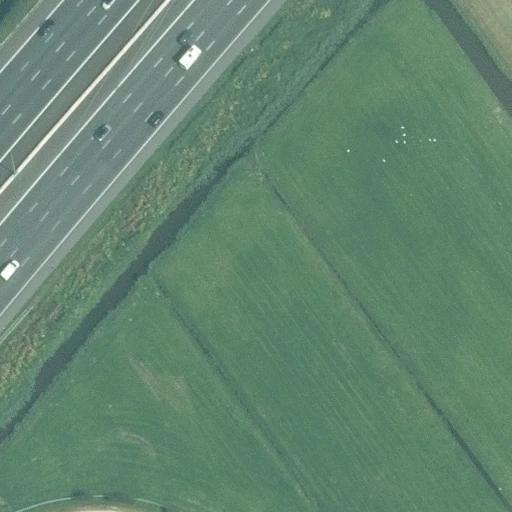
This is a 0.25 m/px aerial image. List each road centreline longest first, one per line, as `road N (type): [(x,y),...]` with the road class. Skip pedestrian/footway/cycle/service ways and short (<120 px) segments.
road 1 (motorway): [(0,269),(237,0)]
road 2 (motorway): [(102,0),(0,118)]
